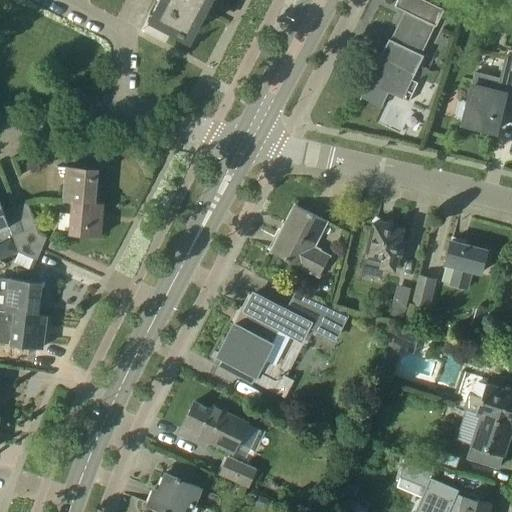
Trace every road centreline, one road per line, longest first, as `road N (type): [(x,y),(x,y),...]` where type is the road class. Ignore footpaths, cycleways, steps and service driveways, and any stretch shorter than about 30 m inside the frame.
road 1 (secondary): [(68,511),(119,389),(248,141)]
road 2 (residential): [(248,141),(511,203)]
road 3 (residential): [(0,140),(124,121),(248,141)]
road 4 (secondary): [(248,141),(320,0)]
